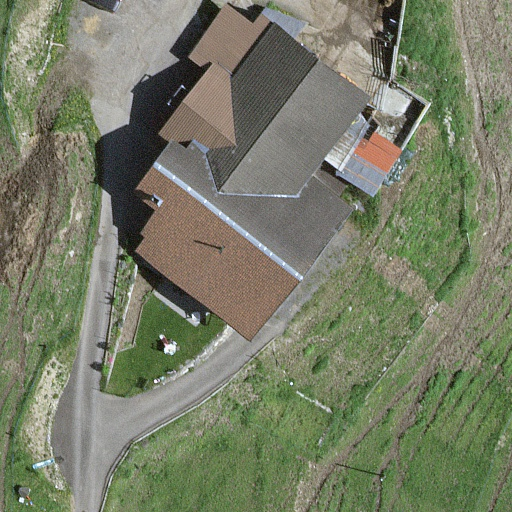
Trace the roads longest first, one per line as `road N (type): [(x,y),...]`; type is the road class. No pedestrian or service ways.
road 1 (track): [(82,511),(84,422),(118,114)]
road 2 (track): [(307,284),(148,416),(85,437)]
road 3 (track): [(185,0),(137,45),(118,114)]
